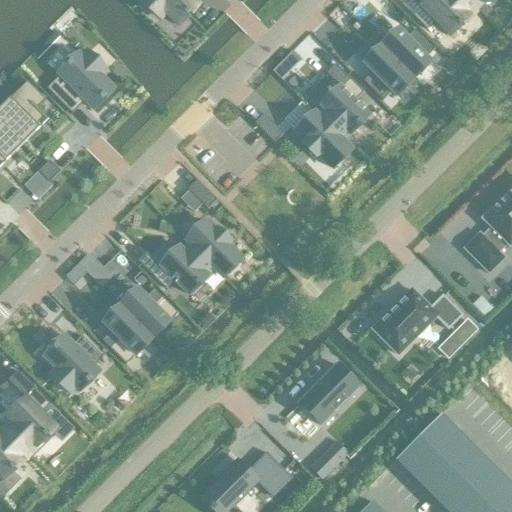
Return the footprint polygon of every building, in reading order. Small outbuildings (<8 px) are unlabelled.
[(140,0),(160,20),(165,15),(177,28),(198,7),(190,0),(140,0)] [(413,0),(401,0),(398,3),(426,31),(435,22),(449,36),(475,10),(465,0),(429,0),(421,8),(413,0)] [(465,0),(475,10),(479,7),(485,0),(465,0)] [(397,32),(381,48),(413,81),(430,64),(425,60),(434,51),(415,31),(406,40),(397,32)] [(372,74),(363,82),(383,103),(391,94),(396,98),(413,81),(381,48),(363,65),(372,74)] [(59,77),(46,90),(72,115),(85,102),(93,111),(102,102),(113,91),(101,78),(106,73),(86,53),(81,58),(78,55),(58,75),(59,77)] [(292,53),(286,59),(295,68),(301,62),(292,53)] [(318,117),(317,118),(342,143),(343,143),(368,118),(354,103),(363,94),(335,66),(326,75),(340,89),(321,108),(324,111),(318,117)] [(27,83),(0,109),(0,123),(22,146),(48,121),(37,110),(45,102),(27,83)] [(314,114),(295,133),(306,143),(303,146),(315,159),(318,156),(332,170),(351,151),(343,143),(342,143),(317,118),(318,117),(314,114)] [(263,119),(254,128),(273,148),(283,139),(263,119)] [(0,123),(0,168),(22,146),(0,123)] [(49,162),(44,168),(54,179),(60,173),(49,162)] [(44,168),(38,173),(49,184),(54,179),(44,168)] [(197,182),(188,191),(207,211),(216,202),(197,182)] [(479,235),(464,250),(489,275),(504,260),(498,254),(506,246),(509,249),(511,245),(511,190),(481,221),(491,230),(482,238),(479,235)] [(204,223),(185,242),(189,246),(190,245),(214,270),(214,271),(222,279),(241,260),(227,246),(230,243),(217,231),(214,233),(204,223)] [(146,254),(137,263),(165,291),(174,282),(188,296),(214,271),(214,270),(190,245),(189,246),(183,252),(179,249),(160,267),(146,254)] [(103,270),(88,255),(78,266),(86,274),(101,289),(117,273),(108,265),(103,270)] [(78,266),(71,272),(80,281),(86,274),(78,266)] [(136,291),(120,308),(152,340),(178,315),(154,291),(145,299),(136,291)] [(411,292),(372,331),(398,356),(435,319),(448,332),(462,317),(442,297),(429,310),(411,292)] [(111,333),(102,342),(126,366),(152,340),(120,308),(102,325),(111,333)] [(458,331),(450,339),(461,350),(469,341),(458,331)] [(64,338),(43,358),(56,370),(51,375),(71,396),(76,391),(79,393),(99,373),(94,367),(102,359),(81,338),(72,346),(64,338)] [(337,367),(299,405),(321,427),(359,389),(337,367)] [(11,423),(4,430),(29,455),(41,443),(51,433),(61,442),(74,430),(50,406),(17,373),(7,382),(26,401),(8,419),(11,423)] [(511,511),(511,487),(441,416),(394,463),(442,511),(511,511)] [(0,478),(3,481),(0,483),(0,498),(1,500),(20,481),(11,472),(17,467),(29,455),(4,430),(0,433),(0,478)] [(206,494),(200,500),(209,508),(208,509),(211,511),(234,511),(232,509),(248,493),(258,484),(273,498),(291,480),(291,481),(292,480),(266,454),(247,473),(244,470),(246,468),(244,467),(243,469),(237,463),(207,493),(205,491),(204,493),(206,494)] [(320,460),(307,473),(320,485),(332,473),(320,460)]
